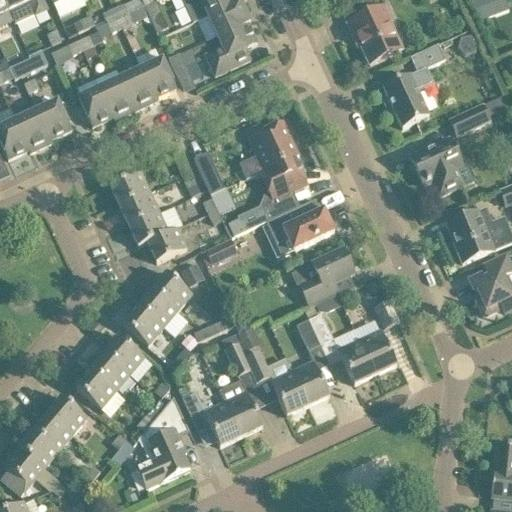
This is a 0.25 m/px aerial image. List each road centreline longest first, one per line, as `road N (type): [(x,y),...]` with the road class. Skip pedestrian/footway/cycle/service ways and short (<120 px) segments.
road 1 (unclassified): [(457,372),(311,65)]
road 2 (residential): [(311,65),(44,191)]
road 3 (residential): [(0,400),(79,303),(84,284),(44,191)]
road 4 (residential): [(391,415),(257,474),(233,496)]
road 5 (residential): [(440,511),(457,372)]
